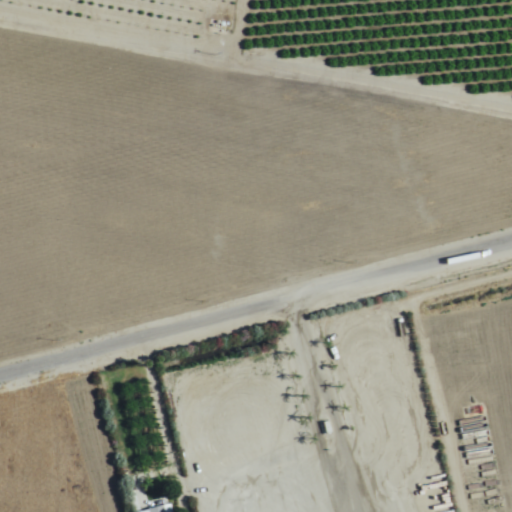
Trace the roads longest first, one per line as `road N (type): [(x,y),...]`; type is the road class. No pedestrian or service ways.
road 1 (residential): [(89,356),(511,247)]
road 2 (residential): [(129,511),(89,356)]
